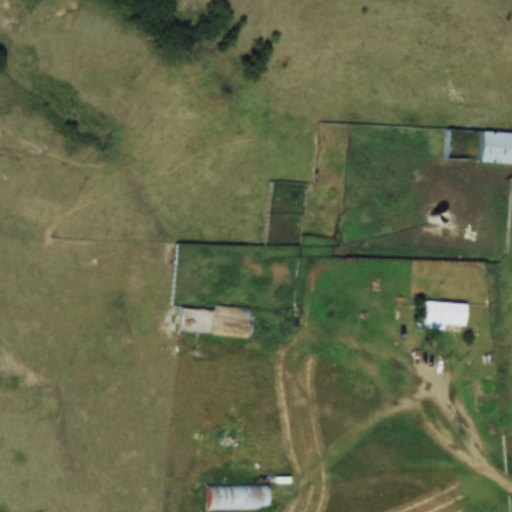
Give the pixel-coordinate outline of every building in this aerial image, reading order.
[(468,124),(506,127),(504,158),(466,155),(468,124)] [(410,294),(453,297),(451,318),(429,316),(429,322),(409,321),(410,294)] [(166,325),(168,301),(232,307),(230,331),(166,325)] [(462,305),(420,303),(420,330),(461,331),(462,305)] [(191,502),(191,478),(248,477),(249,501),(191,502)]
